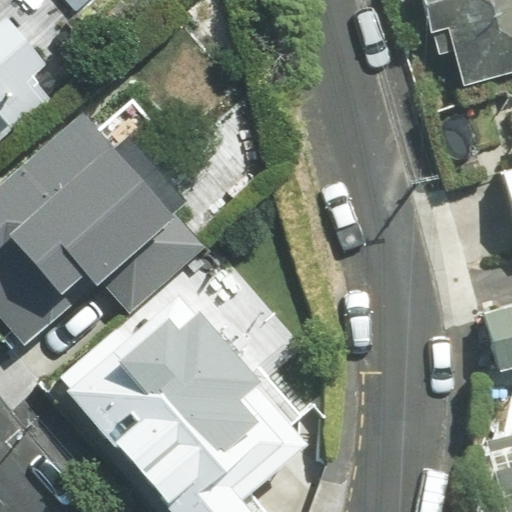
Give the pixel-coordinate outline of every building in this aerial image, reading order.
[(32,0),(61,15),(69,0),(32,0)] [(511,0),(416,0),(426,35),(443,33),(456,79),(511,64),(511,0)] [(0,119),(52,72),(0,15),(0,119)] [(209,244),(79,94),(0,162),(0,327),(20,350),(68,309),(58,297),(78,280),(126,315),(209,244)] [(511,142),(511,166),(495,170),(511,229),(511,135),(509,136),(511,142)] [(126,347),(109,328),(44,386),(158,511),(249,511),(239,501),(305,442),(177,301),(126,347)] [(511,307),(480,313),(490,366),(511,361),(511,307)]
